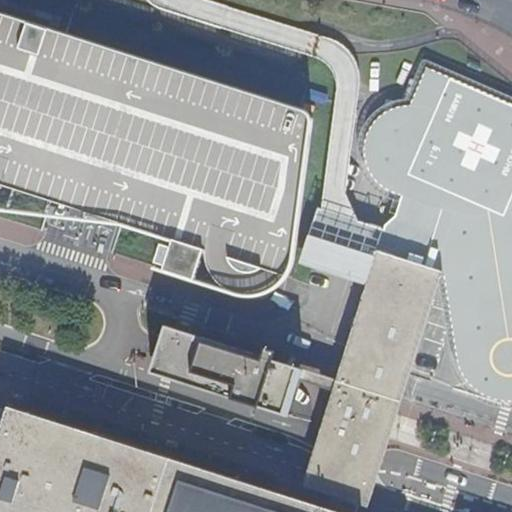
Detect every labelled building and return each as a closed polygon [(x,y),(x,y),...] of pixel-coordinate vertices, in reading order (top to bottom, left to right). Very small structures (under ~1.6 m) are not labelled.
[(0,209),(122,225),(160,237),(150,269),(240,298),(263,297),(284,280),(292,258),(309,119),(303,111),(0,13),(0,209)] [(511,104),(418,64),(401,105),(382,108),(369,117),(360,131),(356,150),(360,168),(372,183),(390,192),(441,212),(432,238),(438,240),(456,365),(467,384),(484,395),(497,399),(511,402),(511,104)] [(370,507),(445,274),(377,252),(301,485),(370,507)] [(282,299),(277,312),(310,323),(315,310),(282,299)] [(172,322),(155,375),(294,420),(311,367),(172,322)] [(323,511),(4,408),(0,419),(0,511),(323,511)]
